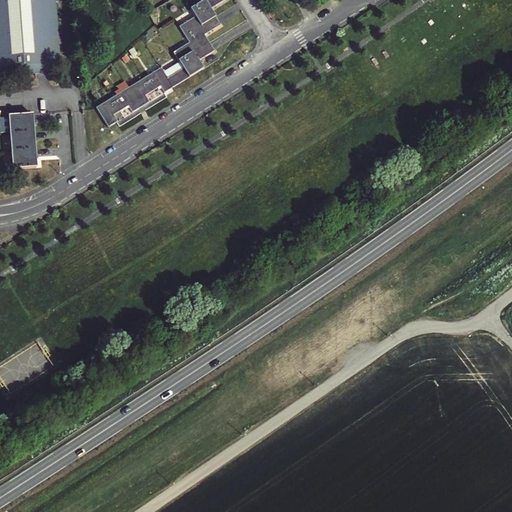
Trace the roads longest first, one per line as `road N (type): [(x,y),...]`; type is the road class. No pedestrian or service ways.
road 1 (trunk): [(511,151),(0,499)]
road 2 (residential): [(490,314),(465,327),(413,328),(143,511)]
road 3 (tertiary): [(279,53),(77,183),(0,216)]
